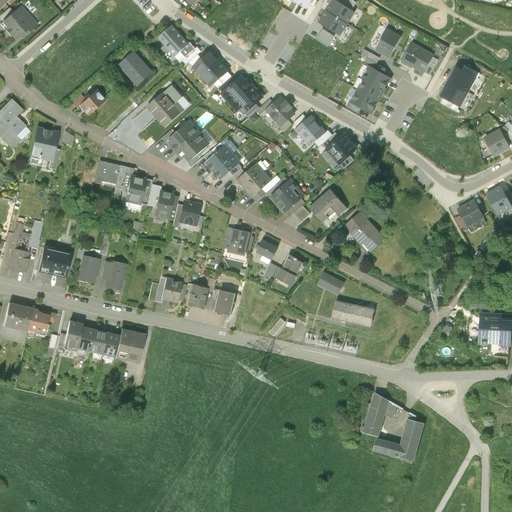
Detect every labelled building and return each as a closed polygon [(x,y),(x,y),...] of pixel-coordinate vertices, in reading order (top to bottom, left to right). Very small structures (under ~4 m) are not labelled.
[(348,24),(355,13),(334,0),(332,0),(326,11),(348,24)] [(2,22),(0,24),(11,37),(13,36),(16,40),(24,33),(26,35),(33,29),(24,20),(27,17),(19,7),(13,13),(2,22)] [(9,8),(0,16),(0,19),(2,22),(13,13),(9,8)] [(348,24),(326,11),(320,21),(341,35),(348,24)] [(316,22),(309,33),(317,38),(323,27),(316,22)] [(189,44),(172,25),(158,38),(175,57),(180,52),(189,45),(189,44)] [(335,37),(323,30),(316,40),(329,48),(335,37)] [(402,38),(386,30),(376,48),(391,56),(402,38)] [(433,52),(413,41),(403,59),(423,70),(431,55),(433,52)] [(190,43),(189,44),(189,45),(180,52),(185,58),(195,49),(190,43)] [(197,47),(195,49),(185,58),(189,62),(198,55),(201,52),(197,47)] [(367,56),(378,62),(381,58),(364,48),(361,53),(367,56)] [(214,84),(228,72),(229,71),(218,58),(217,59),(210,52),(202,59),(193,67),(192,68),(196,71),(197,71),(208,83),(207,84),(210,88),(214,84)] [(153,73),(135,53),(120,65),(138,85),(153,73)] [(193,67),(202,59),(198,55),(189,62),(189,63),(193,67)] [(431,55),(423,70),(431,74),(439,59),(431,55)] [(365,61),(367,63),(376,67),(378,62),(367,56),(365,61)] [(376,67),(367,63),(361,75),(384,87),(390,75),(376,67)] [(480,73),(464,65),(462,70),(476,78),(477,79),(480,73)] [(449,82),(468,92),(476,78),(462,70),(457,68),(449,82)] [(232,77),(228,72),(214,84),(218,89),(219,88),(232,77)] [(384,87),(361,75),(354,88),(377,100),(384,87)] [(232,77),(219,88),(223,93),(236,82),(232,77)] [(223,93),(221,94),(227,101),(228,101),(232,105),(253,87),(247,80),(245,81),(241,77),(236,82),(223,93)] [(444,98),(460,107),(468,92),(449,82),(441,97),(444,98)] [(253,87),(232,105),(238,112),(240,110),(244,114),(245,114),(256,104),(263,97),(257,90),(257,91),(253,87)] [(377,100),(354,88),(348,100),(359,106),(371,112),(377,100)] [(95,90),(89,96),(87,94),(83,97),(85,99),(78,105),(79,106),(82,109),(81,110),(82,111),(82,110),(85,113),(84,113),(85,114),(85,113),(87,115),(104,101),(95,90)] [(163,96),(147,109),(164,128),(183,112),(176,104),(179,101),(172,93),(165,98),(163,96)] [(80,95),(71,103),(76,109),(79,106),(78,105),(85,99),(83,97),(80,95)] [(460,107),(444,98),(441,103),(457,112),(460,107)] [(274,105),(266,112),(279,127),(289,119),(294,114),(292,111),(293,109),(287,102),(285,103),(281,99),(274,105)] [(260,108),(258,110),(263,114),(266,112),(274,105),(269,100),(260,108)] [(356,113),(359,106),(348,100),(345,107),(356,113)] [(9,101),(0,109),(0,127),(3,130),(16,144),(23,137),(19,133),(24,128),(14,119),(20,112),(9,101)] [(256,104),(245,114),(249,118),(258,110),(260,108),(256,104)] [(303,115),(295,123),(299,127),(307,120),(303,115)] [(327,131),(313,115),(307,120),(299,127),(296,130),(310,145),(316,140),(327,131)] [(289,119),(279,127),(284,132),(293,124),(289,119)] [(500,131),(503,137),(505,135),(511,140),(511,133),(504,126),(500,131)] [(177,134),(171,139),(178,147),(176,149),(179,152),(199,134),(192,127),(188,131),(184,127),(177,134)] [(56,133),(37,129),(30,159),(38,161),(39,155),(50,157),(51,157),(53,148),(56,133)] [(173,129),(164,137),(168,142),(171,139),(177,134),(173,129)] [(327,131),(316,140),(320,146),(323,144),(331,136),(327,131)] [(500,131),(484,139),(493,155),(509,147),(503,137),(500,131)] [(71,144),(73,134),(66,132),(63,141),(71,144)] [(331,136),(323,144),(328,150),(340,139),(335,133),(331,136)] [(199,134),(179,152),(181,155),(184,153),(191,161),(198,155),(204,149),(201,145),(205,141),(199,134)] [(357,150),(344,136),(340,139),(328,150),(326,151),(339,166),(340,165),(350,156),(357,150)] [(221,143),(212,151),(216,156),(225,148),(221,143)] [(277,147),(272,143),(269,149),(274,152),(277,147)] [(216,156),(206,164),(213,172),(233,154),(226,146),(225,148),(216,156)] [(59,150),(53,148),(51,157),(50,157),(48,168),(55,170),(59,150)] [(233,154),(213,172),(220,180),(230,172),(239,164),(240,162),(233,154)] [(191,161),(188,163),(192,168),(202,159),(198,155),(191,161)] [(350,156),(340,165),(344,170),(354,161),(350,156)] [(119,166),(104,163),(99,161),(94,183),(100,184),(114,187),(119,166)] [(239,164),(230,172),(233,176),(241,169),(242,168),(239,164)] [(245,173),(238,180),(238,181),(245,188),(263,173),(256,164),(245,173)] [(125,168),(119,166),(114,187),(114,188),(120,190),(121,187),(125,168)] [(133,170),(125,168),(121,187),(126,188),(129,175),(130,175),(133,170)] [(233,176),(232,177),(237,182),(238,181),(238,180),(245,173),(241,169),(233,176)] [(263,173),(245,188),(253,198),(262,190),(271,182),(263,173)] [(130,175),(129,175),(126,188),(123,201),(139,205),(142,193),(145,180),(146,178),(130,175)] [(285,177),(276,185),(280,190),(289,182),(285,177)] [(151,181),(145,180),(142,193),(148,194),(150,186),(151,181)] [(280,190),(271,197),(284,213),(288,210),(301,198),(300,197),(293,190),(296,188),(290,181),(289,182),(280,190)] [(159,188),(150,186),(148,194),(146,206),(155,208),(159,191),(159,188)] [(511,202),(504,187),(489,195),(499,214),(511,206),(511,202)] [(330,189),(318,200),(319,202),(311,209),(323,223),(329,217),(327,216),(334,210),(339,216),(347,209),(330,189)] [(262,190),(253,198),(257,202),(265,194),(262,190)] [(172,194),(159,191),(155,208),(153,216),(166,219),(168,210),(172,196),(172,194)] [(178,197),(172,196),(168,210),(175,211),(175,208),(178,197)] [(474,197),(459,205),(461,210),(468,222),(469,224),(484,215),(474,197)] [(301,198),(288,210),(292,215),(294,213),(302,206),(305,203),(301,198)] [(198,206),(183,202),(181,210),(179,221),(179,222),(200,227),(202,217),(196,216),(198,206)] [(302,206),(294,213),(302,222),(310,215),(302,206)] [(181,210),(175,208),(175,211),(171,226),(177,228),(179,222),(179,221),(181,210)] [(71,209),(69,219),(78,221),(80,211),(71,209)] [(468,222),(461,210),(455,213),(462,226),(468,222)] [(383,242),(361,216),(346,228),(369,255),(383,242)] [(133,221),(131,230),(139,232),(141,223),(133,221)] [(16,222),(12,238),(30,242),(31,235),(21,233),(23,224),(16,222)] [(30,242),(28,247),(37,249),(43,224),(34,222),(31,235),(30,242)] [(251,234),(229,229),(225,249),(229,250),(229,252),(246,256),(251,234)] [(12,238),(5,268),(26,273),(29,259),(27,259),(29,252),(27,252),(28,247),(30,242),(12,238)] [(277,249),(263,241),(258,251),(272,259),(277,249)] [(102,243),(100,255),(101,256),(106,257),(109,245),(102,243)] [(70,253),(43,247),(38,270),(65,276),(70,253)] [(76,259),(83,261),(84,257),(100,260),(101,256),(100,255),(78,250),(76,259)] [(290,256),(286,264),(278,279),(292,287),(297,277),(296,277),(303,264),(297,261),(297,260),(290,256)] [(100,260),(84,257),(83,261),(77,282),(94,286),(100,260)] [(101,279),(107,281),(111,262),(105,261),(101,279)] [(126,265),(111,262),(107,281),(105,287),(120,290),(126,265)] [(278,266),(271,263),(265,275),(266,275),(264,279),(268,281),(270,277),(272,278),(278,266)] [(343,284),(324,274),(319,284),(338,294),(343,284)] [(166,278),(160,277),(158,284),(154,302),(161,303),(162,300),(161,299),(166,278)] [(173,280),(166,278),(161,299),(162,300),(176,303),(181,283),(172,281),(173,280)] [(152,282),(148,300),(154,302),(158,284),(152,282)] [(208,289),(193,285),(188,306),(204,309),(206,297),(208,289)] [(236,294),(220,290),(218,300),(215,312),(231,315),(236,294)] [(212,298),(206,297),(204,309),(210,310),(212,298)] [(218,300),(212,298),(210,310),(215,312),(218,300)] [(375,309),(337,300),(333,318),(371,327),(375,309)] [(32,309),(9,303),(4,326),(27,331),(27,330),(32,309)] [(56,314),(32,309),(27,330),(47,335),(49,326),(46,326),(47,323),(53,324),(56,314)] [(502,315),(480,314),(478,345),(511,347),(511,341),(511,328),(511,322),(502,322),(502,315)] [(280,319),(269,331),(275,336),(286,323),(280,319)] [(82,324),(69,321),(66,336),(63,346),(76,349),(81,327),(82,324)] [(94,330),(81,327),(76,349),(89,352),(94,330)] [(144,335),(121,329),(119,336),(115,357),(138,362),(144,335)] [(107,333),(94,330),(89,352),(102,354),(107,333)] [(354,354),(357,341),(307,330),(304,343),(354,354)] [(119,336),(107,333),(102,354),(114,357),(115,357),(119,336)] [(63,346),(66,336),(60,334),(56,351),(61,352),(63,346)] [(56,336),(51,335),(48,349),(53,350),(56,336)] [(380,440),(386,417),(393,420),(397,407),(375,395),(364,434),(377,439),(380,440)] [(408,421),(401,446),(403,447),(399,459),(413,463),(425,424),(416,421),(417,418),(411,414),(409,421),(408,421)] [(380,440),(377,439),(373,451),(399,459),(403,447),(401,446),(380,440)]
